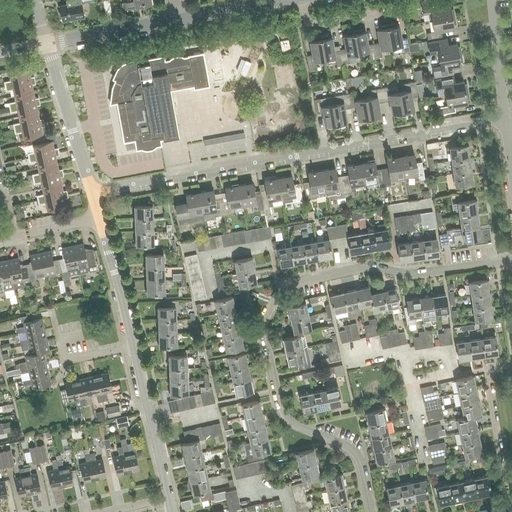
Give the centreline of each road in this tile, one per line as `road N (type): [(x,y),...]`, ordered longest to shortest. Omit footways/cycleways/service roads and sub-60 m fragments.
road 1 (residential): [(371,511),(359,460),(282,409),(265,336),(271,304),(293,284),(363,268),(418,275),(511,260)]
road 2 (residential): [(504,123),(92,193)]
road 3 (unclassified): [(172,511),(134,346)]
road 4 (residential): [(508,509),(488,368),(511,364)]
road 5 (unclassified): [(92,193),(45,44)]
road 6 (unclassified): [(45,44),(176,20)]
road 7 (unclassified): [(134,346),(98,218)]
road 8 (residential): [(504,123),(492,0)]
road 9 (residential): [(52,319),(63,365),(134,346)]
road 10 (residential): [(300,0),(313,27),(400,12)]
